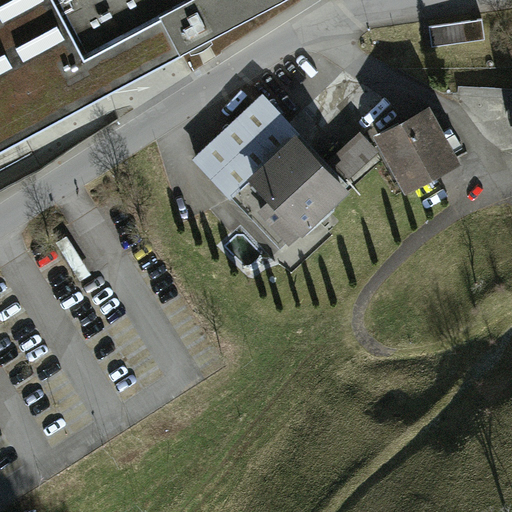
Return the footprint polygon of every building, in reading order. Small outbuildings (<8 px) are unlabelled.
[(0,0),(0,145),(276,0),(0,0)] [(487,25),(434,32),(436,53),(490,46),(487,25)] [(356,198),(265,105),(198,171),(288,264),(356,198)] [(432,116),(385,139),(407,183),(454,160),(432,116)] [(330,162),(348,182),(367,165),(349,146),(330,162)]
